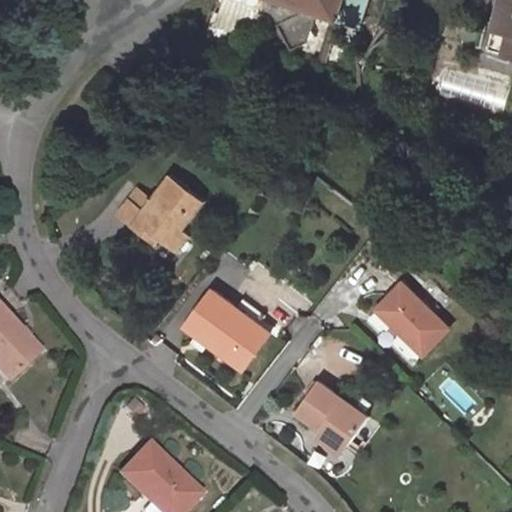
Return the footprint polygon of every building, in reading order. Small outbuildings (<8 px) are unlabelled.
[(318,12),(282,0),(224,0),(224,1),(230,3),(227,13),(216,9),(212,19),(240,28),(243,20),(248,21),(261,12),(270,15),(279,34),(284,32),(292,50),(308,42),(309,40),(316,37),(313,30),(318,12)] [(282,0),(318,12),(358,26),(367,0),(282,0)] [(511,0),(502,0),(495,29),(511,34),(511,0)] [(511,55),(511,34),(495,29),(490,50),(511,55)] [(184,229),(206,201),(171,173),(153,198),(138,186),(116,214),(145,237),(149,231),(159,239),(174,250),(188,232),(184,229)] [(145,237),(155,244),(159,239),(149,231),(145,237)] [(188,232),(174,250),(178,253),(192,236),(188,232)] [(424,355),(450,328),(404,283),(378,310),(424,355)] [(238,306),(214,289),(185,328),(197,337),(193,342),(205,351),(209,346),(242,370),(271,331),(260,323),(238,306)] [(244,298),(238,306),(260,323),(266,315),(244,298)] [(0,370),(9,380),(39,352),(0,310),(0,370)] [(348,446),(369,416),(319,381),(296,413),(320,430),(321,431),(323,428),(348,446)] [(137,416),(144,410),(134,400),(128,407),(137,416)] [(340,457),(348,446),(323,428),(321,431),(320,430),(315,438),(340,457)] [(150,503),(160,511),(182,511),(200,494),(147,445),(122,471),(152,500),(150,502),(150,503)] [(160,511),(150,503),(142,511),(160,511)]
